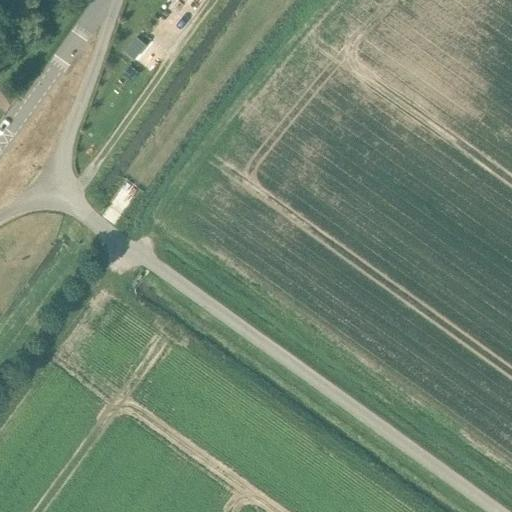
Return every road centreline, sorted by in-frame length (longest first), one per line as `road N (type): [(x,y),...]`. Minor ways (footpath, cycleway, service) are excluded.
road 1 (unclassified): [(498,511),(46,185)]
road 2 (unclassified): [(46,185),(113,0)]
road 3 (unclassified): [(0,144),(105,0)]
